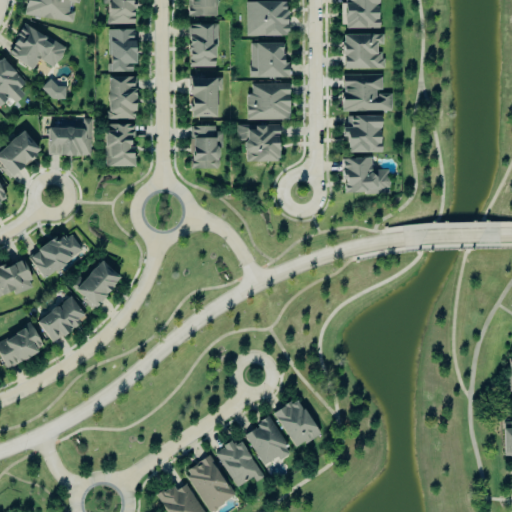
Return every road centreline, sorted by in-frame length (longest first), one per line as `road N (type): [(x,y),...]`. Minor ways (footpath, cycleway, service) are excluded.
road 1 (tertiary): [(422,236),(315,260),(259,285),(107,398),(0,453)]
road 2 (residential): [(0,403),(60,374),(129,317),(153,271),(155,238)]
road 3 (residential): [(160,0),(161,186)]
road 4 (residential): [(314,0),(307,178)]
road 5 (residential): [(255,377),(236,408),(120,486)]
road 6 (residential): [(178,191),(157,186),(140,197),(135,215),(143,231),(160,239),(179,232),(188,212),(178,191)]
road 7 (residential): [(120,486),(92,481),(76,511),(129,504),(120,486)]
